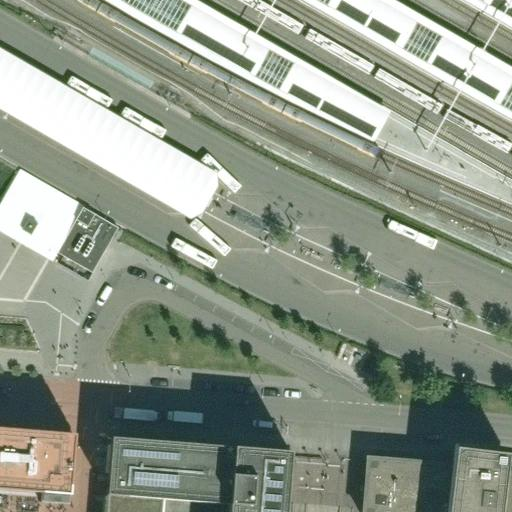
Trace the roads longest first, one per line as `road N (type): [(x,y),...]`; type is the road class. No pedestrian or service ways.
road 1 (unclassified): [(391,419),(148,292),(119,304),(100,333),(93,395)]
road 2 (tertiary): [(391,419),(93,395)]
road 3 (tertiary): [(511,428),(391,419)]
